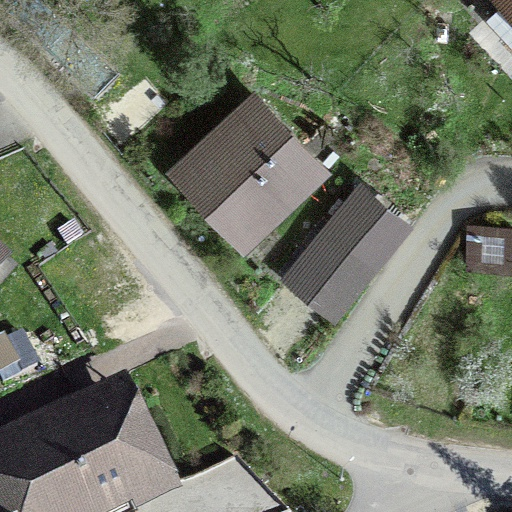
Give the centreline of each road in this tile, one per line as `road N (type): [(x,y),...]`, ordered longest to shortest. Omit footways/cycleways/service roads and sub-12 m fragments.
road 1 (residential): [(0,89),(112,201),(235,356),(303,427)]
road 2 (residential): [(303,427),(440,231),(478,198),(511,190)]
road 3 (residential): [(303,427),(373,463),(459,486)]
